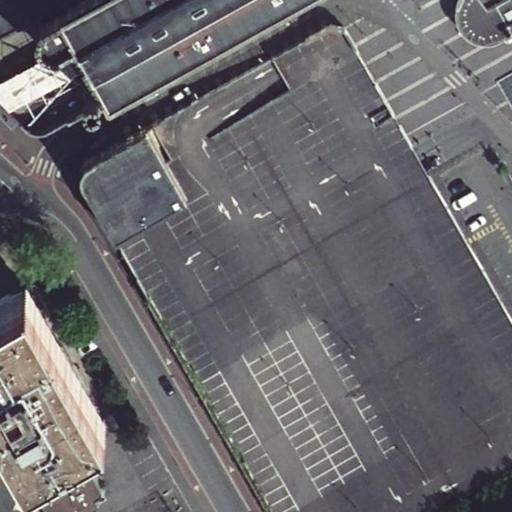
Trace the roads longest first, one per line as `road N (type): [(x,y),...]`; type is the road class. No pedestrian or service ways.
road 1 (residential): [(37,195),(58,146),(324,0)]
road 2 (residential): [(232,511),(85,251)]
road 3 (residential): [(373,0),(511,138)]
